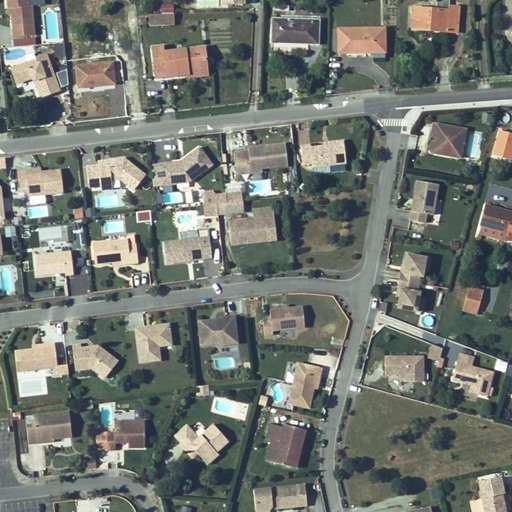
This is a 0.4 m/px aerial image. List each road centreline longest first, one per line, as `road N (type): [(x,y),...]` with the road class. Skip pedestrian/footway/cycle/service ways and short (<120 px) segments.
road 1 (unclassified): [(397,98),(0,143)]
road 2 (residential): [(0,317),(296,280),(364,287)]
road 3 (residential): [(364,287),(330,439),(336,511)]
road 4 (residential): [(397,98),(364,287)]
road 5 (residential): [(10,491),(132,482),(150,497),(150,511)]
